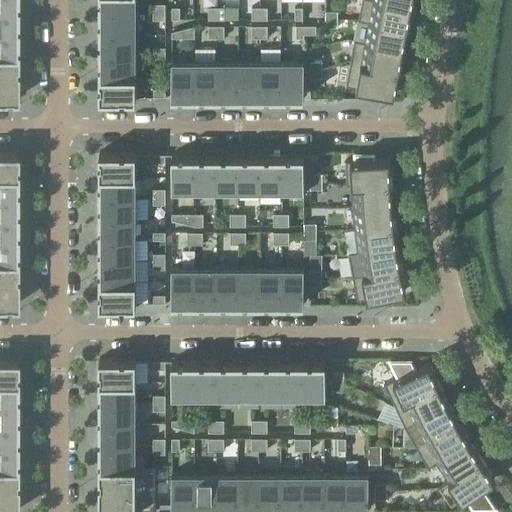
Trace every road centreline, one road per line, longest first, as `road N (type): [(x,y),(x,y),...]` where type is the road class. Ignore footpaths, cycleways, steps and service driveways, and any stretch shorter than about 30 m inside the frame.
road 1 (residential): [(467,338),(56,336)]
road 2 (residential): [(55,131),(432,129)]
road 3 (residential): [(432,129),(439,244),(467,338)]
road 4 (residential): [(55,131),(56,336)]
road 5 (residential): [(56,336),(57,511)]
road 6 (residential): [(56,0),(55,131)]
road 7 (residential): [(454,0),(432,129)]
